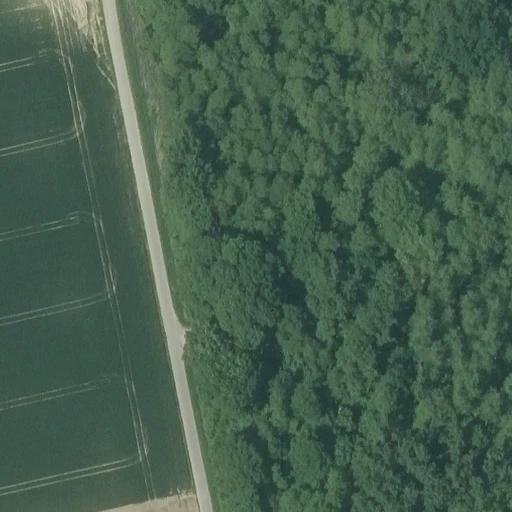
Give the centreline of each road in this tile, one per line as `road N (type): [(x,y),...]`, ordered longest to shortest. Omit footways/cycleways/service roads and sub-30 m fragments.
road 1 (track): [(204,511),(106,0)]
road 2 (track): [(171,338),(511,264)]
